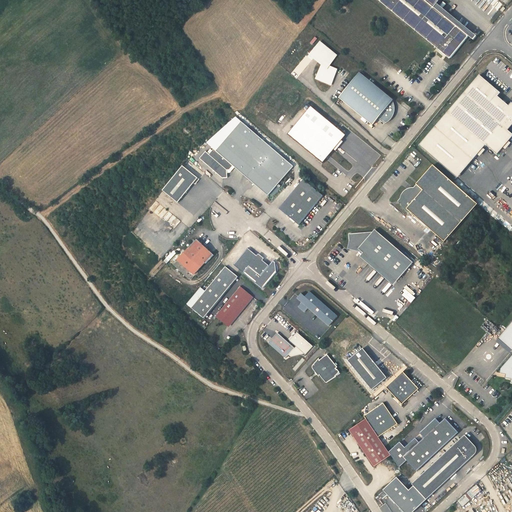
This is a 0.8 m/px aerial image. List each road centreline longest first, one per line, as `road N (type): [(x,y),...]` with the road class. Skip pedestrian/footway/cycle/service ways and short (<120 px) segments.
road 1 (track): [(0,189),(41,215),(128,328),(209,384),(308,415)]
road 2 (unclassified): [(303,265),(489,424),(496,445),(490,463),(437,511)]
road 3 (unclassified): [(376,511),(251,341),(257,321),(303,265)]
road 4 (unclassified): [(303,265),(493,36)]
road 5 (track): [(41,215),(220,87)]
